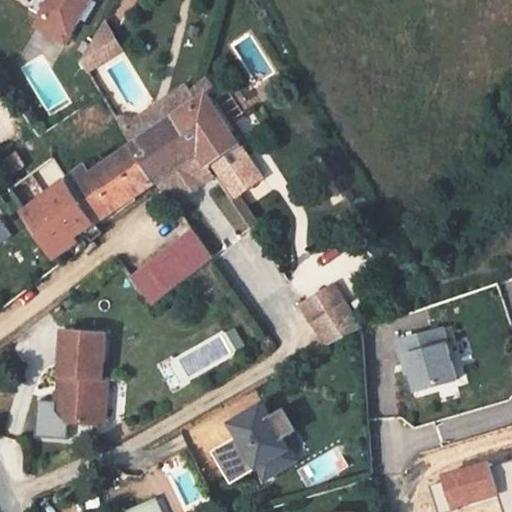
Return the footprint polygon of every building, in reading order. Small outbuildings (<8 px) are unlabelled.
[(63,33),(85,0),(45,0),(42,5),(36,14),(63,33)] [(118,41),(103,14),(85,40),(94,55),(118,41)] [(94,55),(85,40),(77,52),(83,63),(94,56),(94,55)] [(159,180),(201,152),(209,164),(211,166),(233,199),(263,179),(241,145),(206,96),(203,98),(197,90),(188,97),(193,105),(135,144),(93,174),(87,165),(46,197),(25,213),(54,258),(79,242),(76,236),(159,180)] [(183,90),(125,127),(131,136),(135,144),(193,105),(188,97),(183,90)] [(0,174),(25,213),(46,197),(17,152),(0,164),(0,174)] [(174,202),(214,175),(207,166),(209,164),(201,152),(159,180),(174,202)] [(189,223),(177,232),(180,239),(194,229),(189,223)] [(194,229),(180,239),(131,278),(151,306),(216,257),(194,229)] [(361,331),(366,329),(336,287),(305,309),(329,345),(334,341),(361,331)] [(443,325),(393,339),(401,374),(405,374),(409,392),(455,380),(444,341),(447,340),(443,325)] [(108,332),(66,330),(63,376),(69,376),(68,393),(57,392),(55,410),(65,422),(96,423),(98,398),(109,399),(110,379),(104,378),(108,332)] [(453,345),(457,363),(472,360),(468,342),(453,345)] [(278,392),(271,379),(251,391),(259,404),(278,392)] [(109,399),(98,398),(96,423),(107,424),(109,399)] [(272,400),(234,421),(243,438),(216,453),(236,487),(263,471),(268,481),(304,461),(300,452),(303,450),(297,439),(308,432),(294,407),(280,414),(272,400)] [(208,460),(189,427),(178,434),(197,467),(208,460)]
